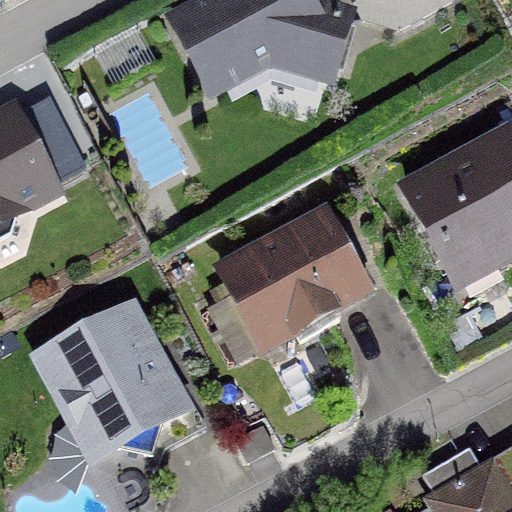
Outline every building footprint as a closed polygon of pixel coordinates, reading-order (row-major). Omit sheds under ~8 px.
[(301,0),(222,0),(178,24),(213,90),(269,60),(327,78),(344,20),(306,8),(301,0)] [(385,9),(397,31),(454,1),(453,0),(352,0),(363,21),(385,9)] [(0,243),(11,238),(16,220),(13,214),(48,196),(9,122),(0,126),(0,243)] [(511,151),(511,153),(506,144),(408,197),(458,286),(511,255),(511,151)] [(365,295),(324,219),(223,274),(264,350),(294,333),(300,344),(340,322),(334,312),(365,295)] [(163,380),(130,317),(44,363),(94,458),(113,448),(151,460),(210,428),(180,371),(163,380)] [(469,450),(423,477),(442,511),(511,511),(511,455),(482,473),(469,450)]
